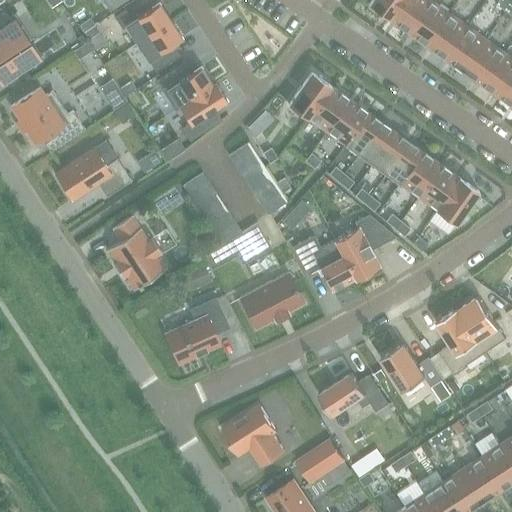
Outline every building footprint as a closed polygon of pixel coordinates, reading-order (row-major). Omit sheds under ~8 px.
[(103,0),(109,9),(122,0),(103,0)] [(371,0),(368,4),(387,18),(400,0),(371,0)] [(400,0),(387,18),(406,31),(428,0),(400,0)] [(428,0),(406,31),(425,44),(448,12),(430,0),(428,0)] [(497,0),(495,4),(505,10),(511,3),(506,0),(497,0)] [(124,9),(114,16),(122,28),(126,26),(136,42),(170,20),(158,3),(132,20),(124,9)] [(217,21),(232,25),(237,8),(222,4),(217,21)] [(443,58),(466,25),(448,12),(425,44),(443,58)] [(0,82),(0,83),(40,57),(14,17),(0,25),(0,82)] [(90,18),(79,25),(83,32),(94,24),(90,18)] [(271,19),(257,38),(266,45),(250,68),(260,75),(290,32),(271,19)] [(170,20),(136,42),(155,71),(179,55),(172,44),(181,38),(170,21),(170,20)] [(94,24),(83,32),(87,38),(99,31),(94,24)] [(485,39),(466,25),(443,58),(462,71),(485,39)] [(239,59),(248,65),(263,45),(254,39),(239,59)] [(504,52),(485,39),(462,71),(481,84),(504,52)] [(499,98),(511,79),(511,57),(504,52),(481,84),(499,98)] [(183,62),(156,80),(174,108),(178,105),(178,106),(212,84),(211,84),(200,67),(191,73),(183,62)] [(331,86),(311,71),(288,104),(308,118),(331,86)] [(112,78),(98,87),(112,109),(126,100),(123,96),(118,88),(112,78)] [(511,79),(499,98),(511,106),(511,79)] [(131,80),(118,88),(123,96),(135,88),(131,80)] [(212,84),(178,106),(179,107),(189,123),(181,128),(189,140),(221,119),(214,108),(226,100),(214,82),(211,84),(212,84)] [(39,86),(10,105),(19,118),(14,121),(21,132),(26,129),(31,137),(37,133),(49,151),(84,129),(72,110),(67,113),(52,90),(44,94),(39,86)] [(325,130),(348,98),(331,86),(308,118),(325,130)] [(325,130),(341,142),(364,109),(348,98),(325,130)] [(125,103),(113,111),(121,123),(134,115),(125,103)] [(341,142),(357,153),(380,121),(364,109),(341,142)] [(253,118),(246,126),(254,134),(262,126),(253,118)] [(357,153),(373,165),(397,133),(380,121),(357,153)] [(390,177),(413,144),(397,133),(373,165),(390,177)] [(174,139),(159,150),(167,160),(181,150),(174,139)] [(234,164),(254,151),(248,141),(228,154),(234,164)] [(429,156),(413,144),(390,177),(406,188),(429,156)] [(105,165),(94,147),(54,173),(71,199),(97,182),(106,196),(133,179),(118,157),(105,165)] [(262,152),(269,162),(277,157),(270,147),(262,152)] [(154,150),(137,161),(144,172),(161,161),(154,150)] [(241,174),(261,161),(254,151),(234,164),(241,174)] [(320,160),(311,153),(304,160),(314,168),(320,160)] [(445,168),(429,156),(406,188),(422,200),(445,168)] [(247,184),(267,171),(261,161),(241,174),(247,184)] [(329,173),(338,181),(344,174),(335,166),(329,173)] [(462,179),(445,168),(422,200),(438,212),(462,179)] [(202,171),(182,184),(188,194),(208,181),(202,171)] [(254,194),(274,181),(267,171),(247,184),(254,194)] [(344,174),(338,181),(347,189),(353,181),(344,174)] [(282,192),(283,192),(290,187),(283,177),(275,182),(282,192)] [(478,191),(462,179),(438,212),(455,224),(478,191)] [(208,181),(188,194),(195,204),(215,191),(208,181)] [(281,191),(274,181),(254,194),(261,204),(281,191)] [(175,183),(163,191),(172,206),(184,198),(175,183)] [(364,203),(370,195),(361,187),(355,195),(364,203)] [(215,191),(195,204),(201,214),(222,201),(215,191)] [(281,191),(261,204),(267,214),(287,201),(281,191)] [(370,195),(364,203),(373,210),(379,203),(370,195)] [(222,201),(201,214),(208,224),(228,211),(222,201)] [(228,211),(208,224),(215,234),(235,221),(228,211)] [(354,221),(357,227),(335,239),(355,278),(379,266),(372,252),(370,249),(395,236),(368,213),(354,221)] [(394,228),(400,221),(391,213),(385,220),(394,228)] [(137,285),(139,287),(142,285),(141,283),(166,267),(158,255),(162,253),(151,236),(147,238),(131,214),(111,227),(119,240),(106,248),(114,260),(112,261),(123,278),(125,277),(132,289),(137,285)] [(235,221),(215,234),(221,244),(241,231),(235,221)] [(400,221),(394,228),(404,236),(410,228),(400,221)] [(258,222),(205,256),(211,267),(250,246),(254,256),(272,247),(258,222)] [(354,278),(355,278),(335,239),(320,247),(313,234),(291,246),(306,274),(319,267),(331,290),(354,278)] [(412,243),(421,250),(427,243),(418,235),(412,243)] [(203,264),(181,273),(188,290),(210,280),(203,264)] [(255,327),(273,317),(274,319),(288,312),(287,310),(303,302),(287,271),(239,297),(255,327)] [(457,308),(456,308),(485,351),(506,338),(478,295),(458,309),(457,308)] [(382,318),(401,305),(395,297),(376,310),(382,318)] [(189,309),(194,319),(164,333),(178,363),(195,355),(196,357),(198,355),(197,354),(204,351),(205,352),(207,351),(207,350),(219,344),(214,333),(228,327),(214,298),(189,309)] [(456,308),(436,322),(450,343),(439,351),(453,371),(454,374),(466,366),(465,364),(485,351),(456,308)] [(402,391),(425,376),(431,386),(441,379),(443,378),(429,356),(417,363),(403,342),(380,357),(402,391)] [(332,415),(357,398),(363,407),(383,393),(370,373),(358,381),(352,371),(318,393),(332,415)] [(482,415),(492,408),(487,400),(477,407),(482,415)] [(255,451),(253,452),(261,465),(284,450),(273,432),(277,430),(259,403),(221,428),(239,454),(252,446),(255,451)] [(477,407),(467,413),(472,421),(482,415),(477,407)] [(444,440),(454,433),(449,425),(439,432),(444,440)] [(439,432),(429,438),(434,446),(444,440),(439,432)] [(511,435),(501,443),(511,459),(511,435)] [(330,439),(297,461),(310,482),(344,460),(330,439)] [(511,459),(501,443),(482,455),(504,489),(511,482),(511,459)] [(406,465),(416,458),(411,450),(401,457),(406,465)] [(482,455),(463,468),(484,501),(504,489),(482,455)] [(367,456),(352,466),(359,477),(374,467),(367,456)] [(401,457),(391,463),(396,471),(406,465),(401,457)] [(463,468),(443,480),(464,511),(467,511),(484,501),(463,468)] [(364,486),(374,479),(369,471),(359,478),(364,486)] [(266,497),(275,511),(315,511),(294,479),(266,497)] [(464,511),(443,480),(424,493),(437,511),(464,511)] [(405,505),(409,511),(437,511),(424,493),(405,505)]
